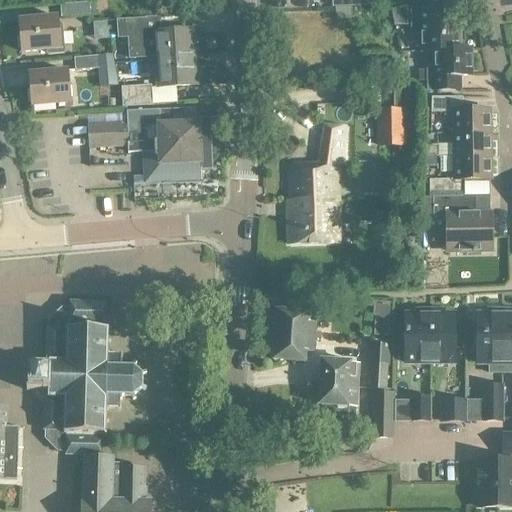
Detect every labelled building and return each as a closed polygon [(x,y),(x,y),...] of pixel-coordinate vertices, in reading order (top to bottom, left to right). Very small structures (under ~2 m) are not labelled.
[(60,19),(89,16),(88,4),(59,7),(60,19)] [(458,51),(458,50),(457,25),(445,25),(445,9),(411,10),(411,35),(421,35),(422,52),(435,52),(435,51),(458,51)] [(19,21),(22,53),(44,51),(44,55),(63,54),(60,24),(56,23),(56,18),(19,21)] [(156,60),(193,58),(192,30),(160,32),(159,19),(116,22),(117,41),(127,40),(129,61),(156,60)] [(435,51),(435,52),(435,67),(427,67),(427,91),(459,91),(459,76),(471,76),(471,50),(458,50),(458,51),(435,51)] [(75,73),(106,69),(104,58),(73,61),(75,73)] [(193,58),(156,60),(157,88),(195,86),(193,58)] [(32,106),(68,103),(65,71),(29,74),(32,106)] [(122,109),(152,106),(150,87),(121,89),(122,109)] [(453,135),(489,134),(489,110),(461,110),(461,97),(430,97),(430,113),(453,112),(453,135)] [(199,175),(199,170),(211,169),(209,118),(195,118),(195,109),(126,111),(127,122),(127,146),(128,153),(143,152),(144,177),(199,175)] [(376,113),(377,150),(406,149),(404,112),(376,113)] [(127,146),(127,122),(87,123),(88,147),(127,146)] [(342,160),(346,128),(322,125),(317,164),(288,165),(290,214),(287,214),(288,244),(337,243),(337,160),(342,160)] [(489,134),(453,135),(453,157),(489,157),(489,134)] [(489,180),(489,157),(453,157),(453,180),(428,180),(428,193),(462,193),(462,180),(489,180)] [(432,227),(446,227),(446,252),(491,251),(490,214),(467,214),(467,197),(432,197),(432,227)] [(422,272),(422,289),(448,288),(447,271),(422,272)] [(119,400),(121,400),(121,396),(131,396),(133,401),(136,399),(135,396),(142,388),(145,389),(145,387),(142,386),(142,376),(145,375),(145,374),(142,374),(134,366),(135,365),(135,364),(133,366),(122,365),(122,362),(120,362),(121,353),(108,353),(108,351),(107,351),(108,329),(110,327),(107,325),(106,327),(105,327),(106,304),(70,303),(70,310),(61,309),(49,321),(48,329),(46,329),(45,360),(50,360),(48,361),(48,368),(28,367),(27,389),(48,390),(48,396),(59,397),(59,399),(45,399),(44,429),(48,429),(48,439),(59,450),(67,452),(67,454),(104,455),(105,435),(107,434),(103,431),(104,409),(107,409),(107,407),(119,408),(119,400)] [(305,312),(305,313),(301,313),(301,312),(298,311),(298,312),(285,311),(282,310),(282,311),(278,311),(278,310),(276,310),(275,313),(276,313),(275,326),(274,328),(275,328),(274,342),(273,342),(273,344),(274,344),(273,357),(272,357),(272,360),(275,360),(275,359),(279,359),(279,360),(282,361),(282,360),(295,360),(295,361),(297,362),(298,361),(302,361),(301,362),(304,362),(304,359),(304,351),(312,352),(312,342),(317,343),(318,333),(313,333),(314,324),(306,323),(307,315),(308,315),(308,312),(305,312)] [(511,310),(501,311),(501,373),(511,373),(511,310)] [(405,364),(429,364),(429,311),(416,311),(416,316),(405,316),(405,364)] [(443,311),(429,311),(429,364),(453,364),(453,316),(443,316),(443,311)] [(501,373),(501,311),(488,311),(488,316),(477,316),(477,364),(489,364),(489,373),(501,373)] [(320,361),(319,383),(357,385),(358,365),(349,365),(349,362),(320,361)] [(370,364),(369,390),(386,391),(388,365),(370,364)] [(355,407),(357,385),(319,383),(318,405),(322,405),(321,415),(346,416),(354,417),(355,407)] [(483,387),(483,402),(483,422),(501,422),(501,387),(483,387)] [(373,394),(373,439),(392,439),(393,394),(373,394)] [(411,394),(411,398),(411,422),(429,422),(429,394),(411,394)] [(465,402),(454,402),(454,422),(465,422),(465,402)] [(0,480),(15,481),(18,424),(4,423),(5,407),(0,406),(0,480)] [(511,455),(511,434),(503,434),(503,455),(511,455)] [(150,511),(151,505),(146,505),(146,489),(144,489),(145,471),(122,470),(122,479),(112,479),(113,460),(85,459),(83,511),(150,511)] [(477,486),(479,486),(479,508),(511,508),(511,460),(481,460),(481,473),(477,473),(477,486)]
